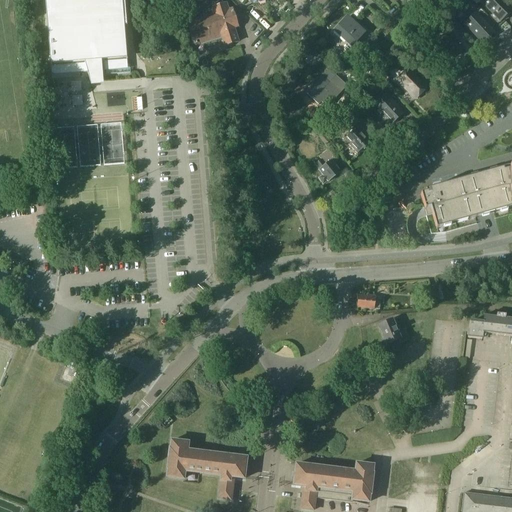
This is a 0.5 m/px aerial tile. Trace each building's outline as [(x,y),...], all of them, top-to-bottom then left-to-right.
[(126,27),(127,27),(124,0),(45,0),(52,80),(80,77),(80,73),(88,73),(89,80),(90,79),(89,75),(92,74),(93,79),(96,78),(100,77),(99,72),(102,71),(102,72),(106,71),(106,75),(131,73),(130,65),(127,65),(124,26),(126,26),(126,27)] [(461,0),(471,10),(476,6),(470,0),(461,0)] [(484,0),(482,3),(500,22),(511,10),(501,0),(484,0)] [(215,15),(188,23),(194,41),(200,39),(202,45),(222,38),(225,46),(239,42),(235,28),(238,27),(233,9),(229,11),(227,4),(213,8),(215,15)] [(402,22),(403,24),(408,28),(418,18),(413,14),(409,18),(408,17),(402,22)] [(494,33),(476,14),(465,25),(482,43),(480,46),(494,33)] [(346,17),(335,30),(352,46),(364,33),(346,17)] [(445,19),(441,23),(447,30),(451,26),(445,19)] [(426,28),(417,37),(422,42),(430,33),(426,28)] [(454,58),(457,55),(457,56),(458,56),(459,56),(460,56),(461,56),(462,55),(462,54),(462,53),(462,52),(462,51),(461,51),(463,49),(452,37),(451,38),(448,34),(441,41),(438,44),(441,47),(447,53),(448,51),(454,58)] [(375,38),(363,43),(366,50),(378,45),(375,38)] [(385,83),(390,78),(382,70),(377,75),(385,83)] [(323,75),(307,93),(318,104),(335,86),(323,75)] [(364,89),(372,97),(385,85),(378,77),(364,89)] [(415,98),(420,94),(421,95),(422,95),(423,95),(424,95),(424,94),(425,94),(425,93),(426,92),(426,91),(425,91),(425,90),(425,89),(426,88),(415,78),(405,87),(415,98)] [(352,96),(359,89),(353,83),(346,91),(352,96)] [(386,94),(375,104),(393,123),(403,114),(395,105),(396,104),(386,94)] [(354,110),(350,114),(354,118),(352,120),(357,125),(363,119),(354,110)] [(353,132),(347,137),(351,143),(349,145),(357,154),(363,149),(364,150),(370,145),(365,140),(366,139),(361,134),(362,133),(355,126),(351,130),(353,132)] [(322,130),(317,133),(325,145),(330,141),(322,130)] [(322,160),(316,164),(320,170),(320,171),(323,175),(319,179),(323,185),(328,181),(328,182),(340,172),(332,162),(335,159),(328,150),(319,157),(322,160)] [(511,167),(506,168),(496,171),(496,170),(489,172),(489,173),(479,176),(477,176),(477,175),(470,177),(470,178),(465,180),(439,187),(439,186),(432,187),(432,189),(425,191),(426,193),(421,195),(425,210),(427,216),(432,215),(436,227),(436,230),(443,228),(444,229),(450,227),(450,226),(476,219),(481,217),(482,218),(485,217),(488,217),(488,215),(500,212),(501,213),(507,211),(507,210),(511,208),(511,167)] [(439,300),(437,286),(429,288),(431,301),(439,300)] [(357,303),(357,306),(358,307),(358,308),(373,310),(373,309),(380,310),(381,299),(375,298),(375,297),(368,296),(368,297),(359,296),(358,302),(357,303)] [(511,471),(510,487),(511,487),(511,319),(504,319),(504,317),(495,316),(495,318),(483,316),(482,323),(470,322),(468,338),(482,339),(483,334),(485,334),(485,332),(511,335),(511,337),(511,367),(511,368),(511,367),(511,373),(511,374),(511,419),(510,435),(511,434),(511,440),(509,440),(509,442),(511,441),(511,471)] [(400,339),(392,320),(379,326),(384,337),(383,338),(384,342),(386,342),(387,344),(400,339)] [(244,480),(246,459),(187,451),(188,443),(171,441),(170,449),(169,449),(167,470),(168,470),(167,478),(183,480),(184,472),(221,477),(218,499),(231,501),(233,478),(244,480)] [(355,503),(356,503),(367,505),(367,502),(369,503),(369,495),(370,495),(371,491),(367,491),(369,477),(372,478),(373,474),(372,474),(373,466),(356,464),(355,472),(296,465),(293,485),(303,487),(301,510),(313,511),(315,499),(355,504),(355,503)] [(511,511),(511,499),(464,493),(461,511),(511,511)]
